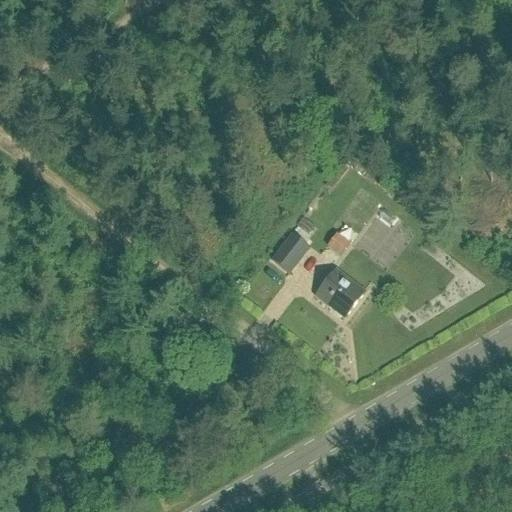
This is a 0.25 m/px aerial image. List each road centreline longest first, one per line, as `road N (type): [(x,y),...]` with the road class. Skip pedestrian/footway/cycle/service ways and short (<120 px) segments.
road 1 (track): [(0,141),(217,311),(333,408),(350,432)]
road 2 (tertiary): [(214,511),(511,337)]
road 3 (track): [(150,4),(0,100)]
